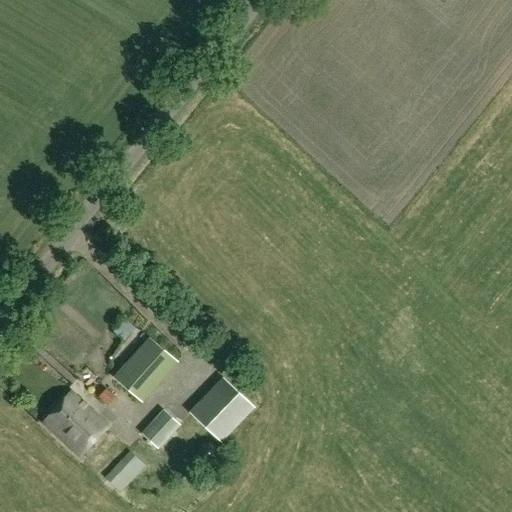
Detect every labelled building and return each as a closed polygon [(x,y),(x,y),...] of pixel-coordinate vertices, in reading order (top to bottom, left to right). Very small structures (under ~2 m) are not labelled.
[(121,227),(128,220),(123,215),(116,223),(121,227)] [(113,342),(123,349),(144,318),(134,311),(113,342)] [(141,403),(177,365),(151,338),(135,353),(123,367),(126,371),(118,381),(141,403)] [(221,442),(254,408),(224,379),(190,413),(221,442)] [(80,456),(108,425),(71,392),(43,424),(80,456)] [(158,449),(180,425),(164,410),(142,434),(158,449)] [(120,494),(144,465),(129,451),(105,478),(120,494)]
